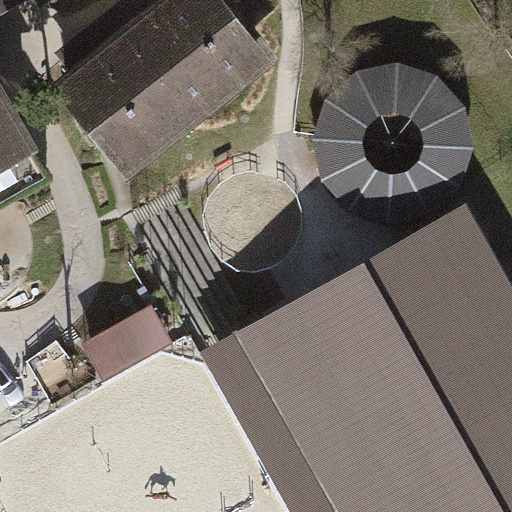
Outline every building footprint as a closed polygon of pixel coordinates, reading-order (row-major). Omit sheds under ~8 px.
[(0,0),(0,19),(31,0),(0,0)] [(136,0),(68,58),(82,81),(183,0),(136,0)] [(217,0),(183,0),(82,81),(69,91),(114,148),(124,161),(260,54),(217,0)] [(381,59),(356,67),(336,81),(322,101),(315,124),(316,149),(324,172),(339,191),(359,204),(383,211),(407,210),(430,201),(450,184),(464,162),(469,136),(464,110),(452,87),(432,69),(407,60),(381,59)] [(0,155),(25,142),(0,97),(0,155)] [(0,205),(46,179),(25,142),(0,155),(0,205)] [(511,511),(511,277),(471,204),(193,366),(274,511),(511,511)]
